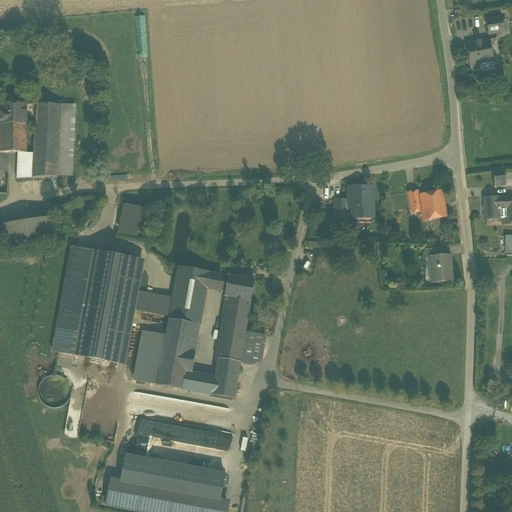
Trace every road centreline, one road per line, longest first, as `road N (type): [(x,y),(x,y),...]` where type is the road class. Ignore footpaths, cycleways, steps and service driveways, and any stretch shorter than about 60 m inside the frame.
road 1 (residential): [(7,200),(111,187),(313,180),(455,160)]
road 2 (residential): [(463,511),(471,288),(455,160)]
road 3 (residential): [(455,160),(438,0)]
